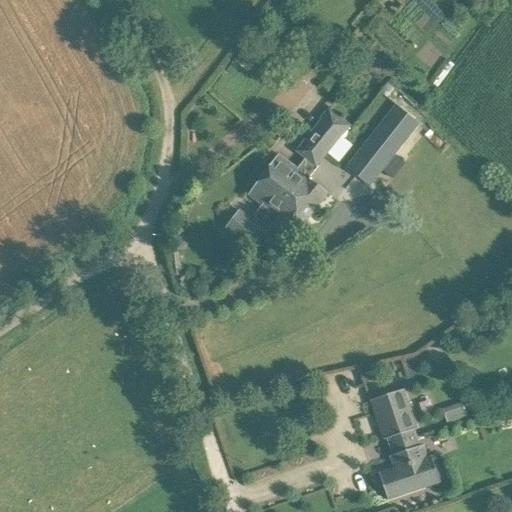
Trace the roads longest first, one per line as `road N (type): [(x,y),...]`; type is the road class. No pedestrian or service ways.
road 1 (unclassified): [(236,511),(144,244)]
road 2 (track): [(107,0),(170,100),(170,157),(144,244)]
road 3 (unclassified): [(0,336),(144,244)]
